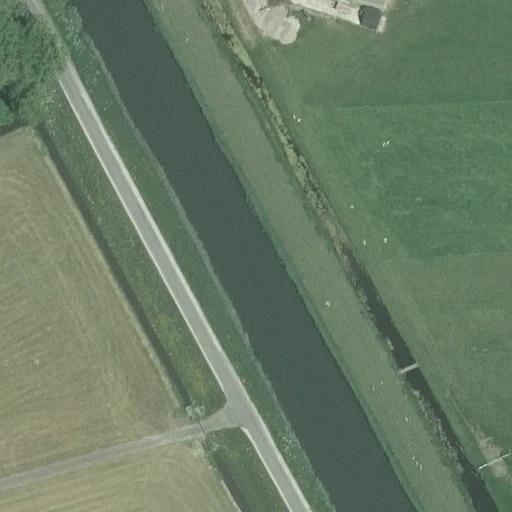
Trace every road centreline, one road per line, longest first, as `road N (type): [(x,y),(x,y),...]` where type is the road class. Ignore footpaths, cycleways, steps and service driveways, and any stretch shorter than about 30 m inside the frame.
road 1 (unclassified): [(303,511),(22,0)]
road 2 (track): [(0,487),(247,410)]
